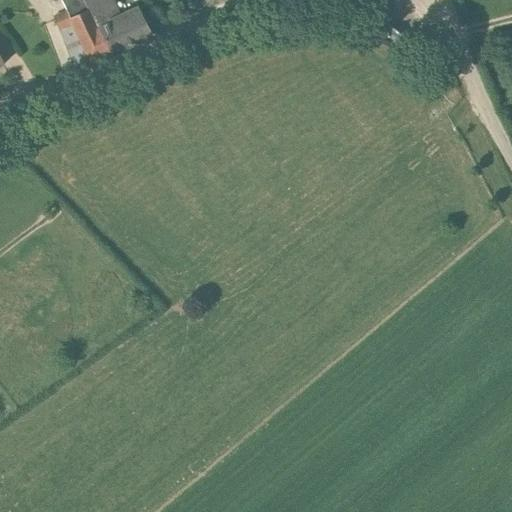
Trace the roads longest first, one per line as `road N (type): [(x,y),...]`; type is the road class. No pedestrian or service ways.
road 1 (residential): [(0,116),(222,13),(272,0)]
road 2 (residential): [(435,0),(511,156)]
